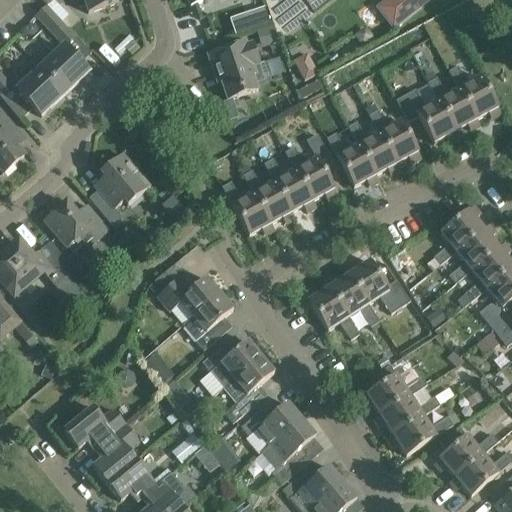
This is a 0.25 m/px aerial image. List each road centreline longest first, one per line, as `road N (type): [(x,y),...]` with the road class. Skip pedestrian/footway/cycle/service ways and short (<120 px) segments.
road 1 (residential): [(511,202),(487,172),(462,169),(247,289)]
road 2 (residential): [(0,224),(66,167),(70,145),(95,113),(152,62),(165,40),(152,0)]
road 3 (residential): [(394,511),(247,289)]
